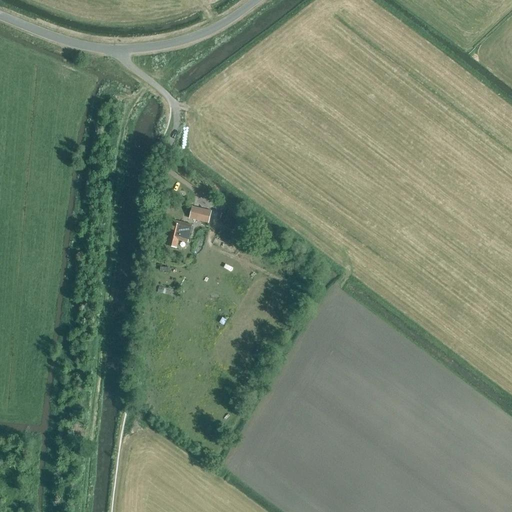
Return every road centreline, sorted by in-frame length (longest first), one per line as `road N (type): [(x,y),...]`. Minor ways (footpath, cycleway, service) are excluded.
road 1 (unclassified): [(117,50),(184,40),(254,0)]
road 2 (residential): [(117,50),(176,109),(161,166)]
road 3 (unclassified): [(0,16),(117,50)]
